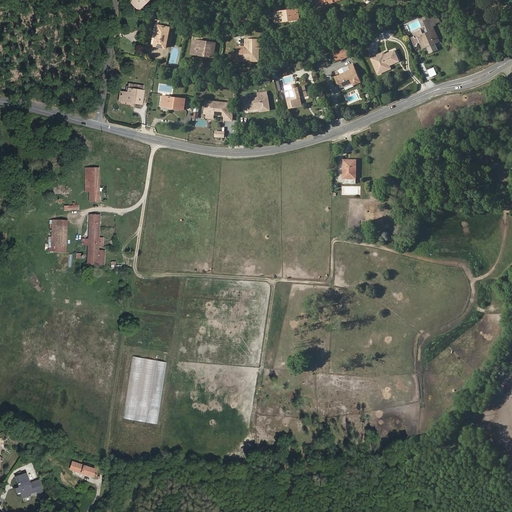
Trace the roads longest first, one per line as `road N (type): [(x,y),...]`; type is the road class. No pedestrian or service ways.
road 1 (tertiary): [(511,61),(284,148),(221,151),(98,125)]
road 2 (track): [(272,280),(327,281),(333,240),(458,264),(470,278)]
road 3 (residential): [(98,125),(117,0)]
